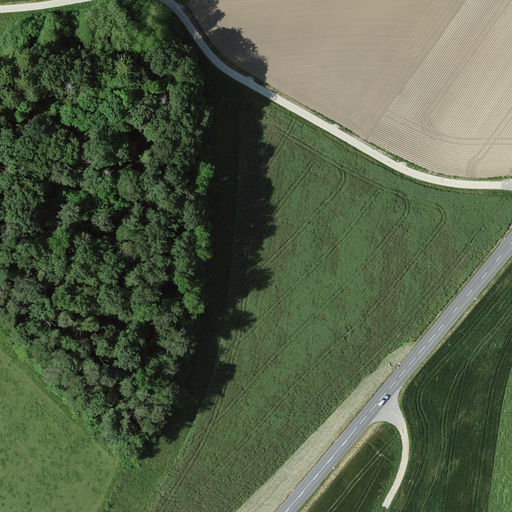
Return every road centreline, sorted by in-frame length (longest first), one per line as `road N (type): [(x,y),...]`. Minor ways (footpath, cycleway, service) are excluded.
road 1 (track): [(511,185),(450,183),(379,157),(226,70),(166,0)]
road 2 (secondary): [(511,241),(285,511)]
